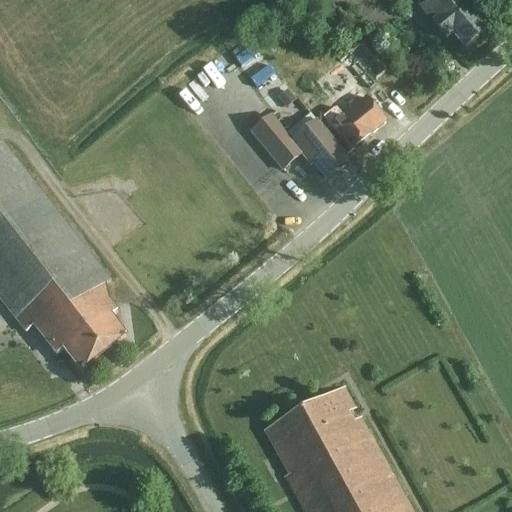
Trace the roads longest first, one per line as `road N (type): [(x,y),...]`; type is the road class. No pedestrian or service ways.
road 1 (tertiary): [(137,378),(312,240),(511,51)]
road 2 (tertiary): [(213,511),(137,378)]
road 3 (tertiary): [(0,442),(81,413),(137,378)]
